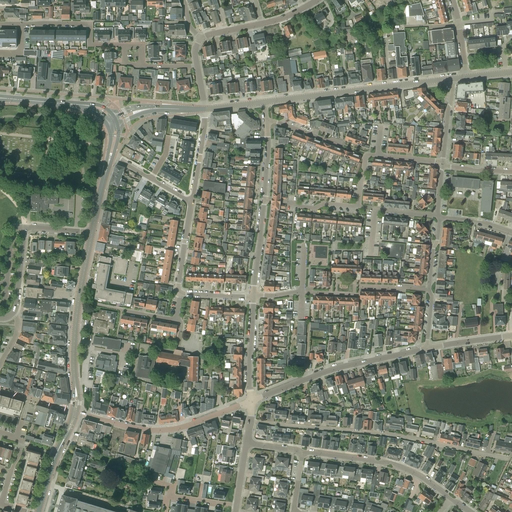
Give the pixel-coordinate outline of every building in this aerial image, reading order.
[(159,8),(159,9),(162,9),(165,9),(165,8),(166,8),(165,8),(166,4),(166,1),(163,1),(163,0),(155,0),(156,8),(159,8)] [(172,0),(172,4),(166,4),(165,8),(166,8),(166,7),(182,7),(178,0),(172,0)] [(275,3),(281,1),(280,0),(275,0),(267,3),(268,8),(276,6),(275,3)] [(342,11),(341,9),(344,7),(343,5),(339,0),(335,0),(333,2),(335,5),(335,6),(337,9),(340,12),(342,11)] [(80,11),(80,1),(74,1),(74,7),(71,7),(71,14),(74,14),(74,11),(80,11)] [(86,1),(80,1),(80,11),(80,14),(89,13),(89,7),(86,7),(86,1)] [(189,5),(192,12),(199,9),(196,2),(189,5)] [(437,9),(429,11),(429,13),(431,13),(437,11),(444,9),(442,2),(436,4),(437,9)] [(422,10),(423,9),(421,3),(419,4),(419,3),(410,5),(410,6),(408,6),(409,17),(416,16),(416,21),(422,21),(422,16),(424,16),(423,11),(422,10)] [(464,7),(465,9),(466,13),(472,11),(478,9),(478,7),(472,9),(470,4),(464,6),(464,7)] [(380,8),(380,7),(378,5),(375,7),(376,9),(375,9),(379,14),(383,12),(380,8)] [(245,12),(246,15),(254,13),(251,6),(244,8),(238,9),(239,13),(242,12),(242,13),(245,12)] [(62,20),(70,20),(70,7),(59,7),(59,10),(62,10),(62,20)] [(153,19),(153,21),(164,21),(164,18),(163,18),(163,16),(165,16),(165,15),(162,15),(162,9),(159,9),(159,16),(159,19),(153,19)] [(437,11),(431,13),(432,16),(436,15),(437,18),(439,18),(446,16),(446,15),(445,13),(444,9),(437,11)] [(192,13),(195,20),(201,18),(200,15),(203,13),(202,10),(192,13)] [(321,12),(322,14),(320,15),(319,13),(315,16),(316,17),(315,18),(317,21),(315,21),(318,25),(321,24),(320,22),(325,19),(324,17),(328,14),(326,10),(321,12)] [(220,23),(216,11),(211,13),(214,25),(220,23)] [(254,13),(246,15),(247,17),(244,18),(245,22),(248,22),(249,22),(256,20),(254,13)] [(362,15),(354,18),(356,23),(364,19),(362,15)] [(446,16),(439,18),(441,24),(448,23),(446,16)] [(201,18),(195,20),(197,26),(202,24),(204,30),(210,28),(208,22),(210,21),(208,17),(202,20),(201,18)] [(164,21),(153,21),(153,22),(158,22),(158,23),(152,23),(152,32),(163,32),(163,22),(164,22),(164,21)] [(290,26),(284,28),(285,32),(284,32),(286,39),(290,38),(289,35),(293,34),(290,26)] [(104,41),(104,31),(100,31),(100,28),(95,28),(95,35),(98,35),(98,41),(104,41)] [(110,31),(104,31),(104,41),(110,41),(110,35),(113,35),(113,28),(110,28),(110,31)] [(125,41),(124,31),(124,29),(119,29),(119,28),(115,28),(115,35),(119,35),(119,41),(125,41)] [(130,31),(124,31),(125,41),(130,41),(130,35),(134,35),(134,28),(130,28),(130,31)] [(136,35),(139,35),(139,41),(146,41),(146,38),(148,38),(148,33),(146,33),(146,30),(142,30),(142,28),(136,28),(136,35)] [(396,62),(397,67),(398,79),(408,78),(407,67),(408,67),(408,63),(405,33),(397,34),(397,29),(393,30),(392,30),(393,34),(394,45),(395,51),(396,57),(395,57),(396,62)] [(453,29),(428,32),(429,45),(454,42),(453,29)] [(0,30),(0,48),(16,48),(16,34),(16,31),(13,31),(0,30)] [(393,34),(392,30),(388,30),(382,31),(383,38),(387,38),(386,36),(393,35),(393,34)] [(358,39),(357,38),(357,33),(351,34),(351,32),(344,33),(345,38),(346,38),(347,41),(358,39)] [(251,44),(252,51),(253,52),(256,51),(256,47),(266,45),(263,34),(253,36),(255,44),(251,45),(251,44)] [(246,38),(241,39),(244,52),(249,51),(252,51),(251,44),(248,44),(246,38)] [(237,46),(234,47),(235,54),(244,52),(241,39),(236,40),(237,46)] [(230,41),(224,42),(227,56),(227,55),(232,54),(232,55),(235,54),(234,47),(231,48),(230,41)] [(217,50),(217,52),(218,52),(219,57),(227,56),(224,42),(219,43),(220,50),(217,50)] [(149,46),(149,52),(159,52),(159,46),(161,46),(161,43),(155,43),(155,46),(149,46)] [(176,46),(176,52),(187,52),(187,48),(186,48),(186,46),(179,46),(179,43),(172,43),(172,46),(176,46)] [(456,43),(445,45),(447,59),(449,72),(459,71),(456,43)] [(213,46),(208,47),(210,57),(215,56),(216,59),(219,59),(219,57),(218,52),(217,52),(215,52),(213,46)] [(210,57),(208,47),(203,48),(204,55),(202,55),(203,60),(207,59),(207,58),(210,57)] [(288,51),(289,57),(301,55),(300,49),(288,51)] [(64,56),(65,51),(51,51),(51,59),(57,59),(58,53),(62,53),(62,56),(65,56),(64,56)] [(117,60),(117,53),(114,53),(114,51),(109,51),(109,53),(104,53),(104,63),(111,63),(111,60),(117,60)] [(159,52),(149,52),(149,58),(155,58),(155,61),(161,61),(161,58),(159,58),(159,52)] [(187,52),(176,52),(176,58),(172,58),(172,61),(179,61),(179,58),(186,58),(186,55),(187,55),(187,52)] [(381,70),(376,70),(378,81),(386,80),(383,52),(380,52),(381,58),(380,58),(381,65),(380,65),(381,70)] [(282,61),(283,68),(284,76),(289,75),(291,87),(293,87),(293,91),(294,91),(302,90),(302,89),(301,82),(300,79),(298,79),(294,80),(293,75),(291,75),(289,61),(289,60),(289,59),(282,60),(282,61)] [(412,67),(413,77),(420,76),(418,59),(415,59),(416,64),(417,64),(417,66),(412,67)] [(370,60),(367,61),(361,61),(361,68),(363,83),(368,82),(368,81),(369,80),(370,82),(373,82),(370,60)] [(38,80),(45,81),(47,64),(39,63),(38,80)] [(0,77),(2,77),(3,73),(9,74),(9,69),(3,69),(3,67),(0,66),(0,77)] [(16,66),(15,72),(19,72),(18,78),(21,79),(21,80),(24,80),(25,67),(16,66)] [(25,67),(24,80),(28,80),(28,79),(30,80),(31,74),(35,74),(35,68),(25,67)] [(342,68),(338,69),(340,86),(347,85),(346,78),(344,78),(342,68)] [(388,70),(389,80),(397,79),(396,69),(388,70)] [(273,91),(273,90),(272,85),(276,84),(274,76),(273,71),(271,72),(269,76),(270,81),(266,82),(267,92),(273,91)] [(53,83),(55,83),(56,82),(61,83),(61,79),(62,79),(63,73),(52,72),(52,82),(53,82),(53,83)] [(122,89),(125,90),(126,78),(123,78),(123,75),(121,74),(121,73),(117,73),(117,80),(120,81),(119,88),(122,88),(122,89)] [(186,81),(183,81),(185,93),(188,91),(188,90),(190,90),(189,83),(192,82),(191,75),(185,76),(186,81)] [(320,76),(320,79),(317,80),(318,89),(325,88),(325,87),(329,86),(328,81),(324,81),(324,79),(323,79),(323,75),(320,76)] [(132,82),(135,82),(136,76),(133,76),(132,79),(126,78),(125,90),(129,90),(129,89),(131,89),(132,82)] [(136,76),(135,82),(138,83),(138,86),(138,90),(140,90),(140,91),(144,92),(145,80),(144,80),(145,77),(139,77),(139,76),(136,76)] [(159,92),(162,94),(163,82),(157,81),(158,76),(154,76),(154,78),(154,84),(157,84),(156,91),(159,92)] [(151,84),(154,84),(154,78),(151,77),(151,81),(145,80),(144,92),(147,91),(150,91),(151,84)] [(228,78),(223,79),(223,81),(224,88),(224,89),(227,88),(228,95),(233,94),(232,84),(232,81),(228,81),(228,78)] [(241,87),(240,79),(240,78),(235,78),(236,83),(232,84),(233,94),(239,93),(238,87),(241,87)] [(249,78),(240,79),(241,87),(244,87),(245,94),(250,93),(249,78)] [(252,78),(249,78),(250,93),(256,92),(255,86),(258,85),(257,79),(257,78),(252,79),(252,78)] [(282,92),(282,93),(287,93),(286,81),(283,82),(283,78),(277,79),(279,92),(282,92)] [(304,83),(305,90),(312,89),(311,82),(311,78),(307,79),(307,82),(304,83)] [(168,93),(169,88),(169,85),(173,86),(173,79),(170,79),(170,80),(163,80),(163,82),(162,94),(166,93),(166,92),(168,93)] [(176,79),(173,79),(173,86),(177,85),(178,92),(181,92),(181,93),(185,93),(183,81),(177,82),(176,79)] [(260,79),(257,79),(258,85),(258,86),(261,86),(262,93),(267,92),(266,82),(261,82),(260,79)] [(220,81),(215,82),(215,85),(216,95),(219,95),(222,95),(221,88),(224,88),(223,81),(220,81)] [(455,100),(465,101),(466,93),(470,93),(470,94),(484,92),(483,82),(479,82),(478,82),(473,82),(473,83),(468,83),(468,84),(466,84),(466,83),(458,84),(456,86),(455,100)] [(216,95),(215,85),(211,85),(210,83),(207,83),(208,89),(210,88),(211,96),(216,95)] [(500,83),(499,90),(509,91),(510,84),(500,83)] [(418,95),(418,94),(424,93),(426,92),(426,91),(425,88),(412,90),(412,92),(413,92),(414,98),(416,97),(418,95)] [(499,90),(498,97),(508,98),(509,91),(499,90)] [(424,101),(430,95),(426,92),(424,93),(418,94),(418,95),(416,97),(417,99),(420,96),(424,101)] [(422,106),(424,108),(434,99),(431,96),(431,97),(430,95),(424,101),(426,103),(422,106)] [(500,98),(500,105),(510,106),(510,98),(508,98),(498,97),(500,98)] [(342,104),(342,110),(344,109),(345,114),(348,113),(347,98),(340,99),(340,104),(342,104)] [(429,106),(431,108),(437,103),(436,101),(434,99),(424,108),(428,112),(431,109),(428,107),(429,106)] [(321,101),(323,115),(327,114),(327,117),(335,116),(335,112),(332,112),(330,100),(321,101)] [(315,116),(323,115),(321,101),(314,102),(315,116)] [(437,114),(438,114),(439,107),(440,106),(437,103),(431,108),(436,112),(434,114),(435,116),(437,114)] [(455,108),(454,110),(455,111),(466,113),(466,111),(467,110),(468,110),(468,111),(470,111),(471,104),(467,104),(456,103),(456,108),(455,108)] [(289,119),(290,120),(289,105),(284,106),(279,107),(280,114),(284,113),(284,114),(288,113),(289,119)] [(289,105),(290,120),(295,122),(297,118),(295,118),(293,105),(289,106),(289,105)] [(500,105),(499,112),(509,113),(510,106),(500,105)] [(240,138),(240,139),(247,139),(247,138),(245,138),(249,134),(248,133),(253,128),(254,129),(260,128),(259,121),(255,122),(245,114),(245,110),(238,111),(238,116),(237,116),(237,114),(231,115),(232,124),(234,124),(235,129),(237,131),(235,134),(240,138)] [(224,124),(225,134),(230,134),(230,138),(233,138),(232,128),(231,127),(231,125),(229,112),(219,113),(220,124),(224,124)] [(509,113),(499,112),(498,119),(508,120),(509,113)] [(225,133),(225,134),(224,124),(220,124),(219,113),(211,114),(209,128),(220,129),(219,133),(225,133)] [(331,118),(328,125),(326,132),(332,135),(335,127),(331,126),(334,118),(331,118)] [(157,131),(162,131),(162,133),(159,132),(158,137),(164,138),(164,127),(166,127),(166,120),(157,121),(157,131)] [(170,123),(170,127),(171,127),(170,128),(177,129),(178,121),(172,120),(171,123),(170,123)] [(152,145),(162,147),(163,147),(164,139),(164,138),(155,136),(154,134),(153,135),(151,133),(153,132),(151,122),(147,122),(147,124),(144,124),(143,125),(143,126),(140,128),(141,129),(137,132),(142,139),(145,137),(147,139),(149,142),(153,139),(152,145)] [(191,123),(189,131),(196,132),(196,131),(197,131),(197,128),(196,127),(197,124),(191,123)] [(320,130),(326,132),(328,125),(322,123),(320,130)] [(406,128),(405,128),(405,135),(407,135),(407,129),(408,129),(408,132),(412,132),(412,131),(414,132),(414,127),(413,126),(406,126),(406,128)] [(276,131),(275,132),(275,135),(275,136),(286,137),(286,134),(289,134),(289,131),(285,130),(285,129),(280,129),(280,128),(278,127),(277,127),(275,128),(275,129),(275,131),(276,131)] [(345,140),(349,142),(354,130),(352,129),(350,134),(348,133),(345,140)] [(354,144),(359,145),(364,132),(364,131),(361,130),(358,137),(357,137),(354,144)] [(364,132),(359,145),(364,147),(367,140),(365,140),(368,132),(364,131),(364,132)] [(208,135),(208,136),(208,137),(208,140),(213,141),(212,141),(224,143),(224,140),(216,139),(217,135),(209,133),(209,134),(208,135)] [(298,142),(301,143),(304,136),(299,134),(294,146),(297,147),(298,142)] [(134,136),(131,141),(138,146),(144,150),(146,147),(140,143),(141,141),(138,139),(134,136)] [(308,145),(310,146),(313,139),(308,138),(304,150),(306,150),(308,145)] [(240,148),(240,149),(243,149),(260,149),(260,141),(247,141),(247,139),(240,139),(240,144),(233,144),(233,148),(240,148)] [(138,146),(131,141),(128,146),(132,148),(135,150),(137,148),(143,152),(144,150),(138,146)] [(184,144),(183,148),(193,150),(194,143),(182,141),(182,144),(184,144)] [(317,149),(320,150),(322,143),(318,141),(315,148),(313,153),(315,154),(317,149)] [(324,151),(325,152),(328,145),(322,143),(320,150),(322,151),(320,156),(323,156),(324,151)] [(328,153),(330,154),(333,147),(328,145),(325,152),(326,152),(324,157),(326,158),(328,153)] [(122,155),(130,160),(132,161),(135,156),(133,155),(135,151),(127,147),(122,155)] [(192,157),(193,150),(183,148),(183,152),(180,152),(180,155),(182,155),(192,157)] [(337,156),(340,157),(342,150),(338,148),(333,160),(335,161),(337,156)] [(440,148),(431,148),(431,156),(436,156),(437,153),(439,153),(440,148)] [(206,152),(205,160),(212,161),(212,159),(215,159),(215,154),(218,154),(218,151),(216,150),(212,150),(212,153),(206,152)] [(346,160),(349,161),(352,153),(347,152),(343,164),(345,164),(346,160)] [(138,153),(134,161),(139,164),(143,156),(138,153)] [(192,157),(182,155),(181,159),(179,159),(179,162),(191,164),(192,157)] [(356,155),(352,167),(354,168),(356,163),(359,164),(361,157),(356,155)] [(212,161),(205,160),(204,167),(211,168),(216,169),(216,164),(212,164),(212,161)] [(165,164),(159,175),(165,178),(170,170),(167,168),(168,166),(165,164)] [(115,169),(114,172),(122,175),(131,178),(131,176),(128,175),(128,174),(125,173),(124,174),(123,173),(125,169),(120,167),(119,166),(118,165),(117,166),(116,166),(116,167),(115,167),(115,169)] [(430,166),(429,174),(437,175),(437,170),(435,169),(435,166),(430,166)] [(170,170),(165,178),(171,182),(176,173),(173,171),(174,170),(174,169),(171,167),(170,170)] [(113,176),(112,178),(126,184),(127,184),(128,181),(125,180),(123,180),(121,180),(122,175),(114,172),(113,173),(112,175),(113,176)] [(176,173),(171,182),(178,185),(184,175),(181,173),(180,175),(176,173)] [(126,184),(112,178),(111,181),(110,182),(110,183),(110,184),(118,187),(119,185),(125,187),(126,184)] [(481,212),(490,213),(493,182),(484,181),(484,182),(479,181),(480,180),(456,178),(456,181),(452,180),(451,186),(479,189),(479,188),(484,189),(481,212)] [(203,190),(225,194),(226,184),(205,181),(203,190)] [(296,194),(303,194),(304,184),(304,183),(299,183),(299,187),(297,187),(296,194)] [(273,193),(281,194),(281,191),(286,191),(286,186),(274,185),(273,193)] [(342,191),(341,198),(346,199),(346,198),(351,199),(351,192),(347,192),(348,188),(345,188),(344,191),(342,191)] [(117,190),(117,191),(116,191),(115,198),(126,200),(127,195),(131,196),(131,192),(117,190)] [(146,192),(142,190),(136,200),(140,203),(141,200),(148,204),(152,196),(148,194),(149,193),(146,192)] [(203,192),(202,198),(209,200),(210,193),(203,192)] [(272,200),(272,201),(280,202),(280,201),(280,200),(280,199),(286,200),(287,197),(283,197),(281,196),(281,194),(273,193),(273,197),(272,198),(272,200)] [(39,195),(31,195),(30,212),(38,212),(46,212),(47,206),(45,206),(45,204),(57,205),(58,196),(45,195),(45,198),(39,197),(39,195)] [(161,197),(159,195),(156,200),(154,199),(152,202),(154,204),(155,202),(162,207),(161,208),(164,209),(168,203),(166,202),(167,201),(164,199),(165,198),(162,196),(161,197)] [(426,196),(422,199),(428,206),(432,202),(431,201),(433,200),(430,196),(428,198),(426,196)] [(203,204),(202,206),(214,208),(214,206),(208,205),(209,200),(202,198),(201,204),(203,204)] [(428,206),(422,199),(418,202),(420,204),(418,206),(421,210),(423,209),(428,206)] [(174,203),(171,201),(169,204),(168,204),(165,209),(169,211),(170,209),(174,211),(174,215),(179,216),(180,214),(180,213),(180,210),(178,209),(179,206),(177,205),(177,204),(174,202),(174,203)] [(272,204),(271,210),(279,210),(280,208),(285,209),(286,209),(286,206),(280,205),(280,204),(280,202),(272,201),(272,204)] [(497,216),(503,218),(505,212),(506,209),(507,206),(508,203),(505,201),(502,211),(499,210),(497,216)] [(200,208),(200,213),(207,214),(208,209),(213,210),(214,208),(202,206),(202,208),(200,208)] [(272,210),(270,218),(283,220),(286,220),(287,215),(284,215),(284,214),(279,213),(279,211),(279,210),(271,210),(272,210)] [(200,219),(200,221),(211,223),(212,220),(206,219),(207,214),(200,213),(199,218),(200,219)] [(103,217),(102,224),(116,226),(116,224),(109,223),(110,219),(103,217)] [(198,223),(197,228),(204,229),(205,224),(211,225),(211,223),(200,221),(199,223),(198,223)] [(415,229),(419,233),(425,228),(422,224),(421,224),(420,222),(416,225),(418,227),(415,229)] [(102,224),(100,231),(109,232),(110,229),(124,232),(124,228),(123,228),(123,227),(117,226),(117,227),(116,227),(116,226),(102,224)] [(164,229),(163,232),(176,234),(177,228),(170,227),(164,226),(170,227),(170,230),(167,229),(166,230),(164,229)] [(198,234),(198,236),(209,237),(209,235),(204,234),(204,229),(197,228),(196,233),(198,234)] [(425,228),(419,233),(424,239),(430,234),(428,233),(429,232),(425,228)] [(100,231),(99,236),(123,240),(123,237),(109,235),(109,232),(100,231)] [(163,236),(162,239),(165,239),(168,240),(175,241),(176,234),(163,232),(169,233),(169,237),(163,236)] [(480,248),(484,234),(478,232),(476,239),(480,240),(479,242),(480,242),(479,245),(481,246),(480,248)] [(485,241),(489,242),(490,235),(484,234),(480,248),(483,248),(484,244),(485,241)] [(196,237),(195,243),(202,244),(203,239),(208,240),(209,237),(198,236),(197,238),(196,237)] [(503,239),(497,237),(495,244),(501,246),(503,239)] [(165,239),(162,239),(168,240),(167,243),(165,243),(162,242),(161,245),(174,247),(175,241),(168,240),(165,239)] [(450,241),(442,240),(441,240),(441,244),(441,246),(453,247),(453,249),(458,249),(458,246),(453,245),(453,244),(450,244),(450,241)] [(29,252),(37,252),(38,241),(37,241),(37,243),(30,243),(29,252)] [(38,241),(37,252),(37,250),(44,251),(45,241),(38,241)] [(53,242),(45,241),(44,251),(52,251),(53,242)] [(59,247),(60,245),(63,245),(63,254),(74,255),(75,243),(64,243),(64,242),(54,242),(54,246),(59,247)] [(103,254),(105,247),(114,248),(116,251),(118,251),(118,252),(121,252),(121,253),(124,253),(124,254),(130,255),(131,254),(133,254),(134,249),(106,244),(98,242),(96,252),(103,254)] [(195,248),(195,250),(209,253),(210,253),(206,252),(207,250),(201,249),(202,244),(195,243),(194,248),(195,248)] [(238,246),(238,251),(241,251),(240,256),(247,258),(248,253),(250,253),(251,248),(238,246)] [(137,257),(136,261),(140,262),(142,252),(134,250),(132,257),(137,257)] [(165,257),(172,258),(173,251),(166,250),(166,254),(160,253),(160,256),(165,257)] [(193,252),(192,258),(199,259),(200,253),(209,255),(209,253),(195,250),(195,252),(193,252)] [(440,255),(439,262),(454,263),(455,263),(455,260),(450,260),(447,260),(447,255),(440,255)] [(111,258),(100,256),(95,285),(93,285),(93,289),(97,289),(95,299),(131,306),(133,295),(105,290),(111,258)] [(112,260),(117,261),(114,273),(125,275),(128,260),(117,258),(113,257),(112,260)] [(199,259),(192,258),(191,264),(198,266),(199,260),(199,259)] [(163,269),(163,270),(170,271),(171,264),(158,262),(164,263),(164,267),(158,266),(157,269),(160,269),(163,269)] [(43,264),(35,263),(34,266),(28,266),(27,274),(38,275),(39,267),(43,268),(43,264)] [(52,276),(66,277),(67,269),(53,267),(52,276)] [(502,271),(502,283),(504,283),(504,289),(509,289),(510,271),(502,271)] [(26,284),(38,286),(39,281),(35,280),(35,277),(27,276),(26,284)] [(65,289),(73,291),(75,284),(74,282),(67,281),(66,284),(50,282),(49,287),(65,289)] [(437,281),(436,289),(444,290),(445,287),(447,287),(447,285),(448,282),(445,282),(437,281)] [(26,288),(25,297),(37,299),(38,297),(42,298),(43,289),(42,289),(26,288)] [(42,298),(51,299),(52,291),(47,290),(43,289),(42,298)] [(446,300),(452,300),(453,296),(447,295),(447,291),(436,290),(435,297),(442,298),(442,300),(446,300)] [(23,308),(34,309),(35,300),(24,299),(23,308)] [(40,306),(40,311),(52,313),(53,310),(55,311),(67,313),(69,304),(41,301),(41,306),(40,306)] [(283,306),(283,309),(292,310),(293,301),(288,301),(288,306),(283,306)] [(162,302),(159,302),(157,314),(165,316),(165,315),(166,314),(166,311),(165,310),(166,308),(162,308),(162,302)] [(192,314),(191,317),(199,318),(199,315),(197,314),(198,308),(191,307),(190,313),(192,314)] [(93,313),(92,320),(95,320),(94,323),(97,324),(96,333),(108,335),(109,329),(113,330),(117,313),(100,310),(99,313),(96,313),(96,314),(93,313)] [(22,319),(33,321),(34,318),(38,318),(38,312),(32,311),(31,314),(23,313),(23,314),(22,314),(21,319),(22,319)] [(53,314),(51,323),(66,325),(67,315),(55,314),(53,314)] [(219,316),(218,322),(215,321),(215,327),(216,327),(216,334),(223,334),(224,320),(220,320),(221,316),(219,316)] [(457,317),(448,316),(447,321),(448,321),(448,326),(456,327),(457,317)] [(189,319),(188,324),(195,326),(196,320),(198,321),(199,318),(191,317),(191,319),(189,319)] [(478,327),(477,319),(465,320),(466,328),(478,327)] [(298,321),(296,346),(297,346),(297,355),(305,356),(306,344),(305,344),(307,322),(298,321)] [(445,322),(433,321),(432,329),(447,331),(448,322),(445,322)] [(22,322),(21,331),(35,333),(36,324),(22,322)] [(195,326),(188,324),(187,331),(194,332),(195,326)] [(47,335),(65,337),(66,327),(48,325),(47,335)] [(361,326),(358,348),(365,349),(366,339),(364,339),(366,327),(361,326)] [(389,332),(387,332),(385,346),(392,345),(394,327),(390,326),(389,332)] [(18,339),(29,344),(32,337),(21,332),(18,339)] [(374,336),(375,347),(383,346),(382,335),(374,336)] [(53,336),(52,340),(49,339),(49,344),(52,345),(65,346),(65,337),(53,336)] [(102,338),(95,337),(93,344),(107,347),(107,349),(112,350),(112,349),(120,351),(121,341),(103,337),(102,338)] [(337,343),(333,343),(334,338),(330,337),(328,352),(336,353),(337,343)] [(13,347),(20,351),(22,347),(24,348),(26,345),(17,340),(13,347)] [(315,354),(318,362),(323,360),(322,356),(325,355),(324,352),(325,352),(326,346),(318,345),(318,353),(315,354)] [(49,355),(52,355),(64,357),(64,348),(57,347),(56,351),(49,351),(49,355)] [(478,350),(479,357),(479,359),(483,359),(484,362),(490,362),(489,354),(487,354),(487,349),(478,350)] [(508,350),(504,351),(503,349),(496,349),(498,359),(504,358),(504,357),(509,357),(508,350)] [(472,351),(464,352),(466,364),(466,367),(472,367),(472,371),(476,370),(475,364),(475,363),(474,363),(472,351)] [(154,363),(155,363),(155,362),(178,366),(179,366),(180,365),(183,366),(184,364),(188,365),(187,382),(198,382),(198,367),(200,367),(200,365),(198,365),(198,357),(190,357),(190,354),(181,353),(180,356),(159,352),(157,359),(155,359),(154,363)] [(425,355),(427,363),(430,362),(433,380),(445,379),(442,364),(435,365),(434,361),(434,358),(433,358),(432,357),(437,356),(436,352),(431,353),(429,354),(428,353),(426,354),(426,355),(425,355)] [(464,373),(463,373),(464,378),(466,377),(464,361),(462,361),(461,353),(454,354),(455,363),(459,362),(459,366),(462,366),(462,369),(463,369),(464,373)] [(100,354),(99,360),(97,359),(95,368),(116,372),(118,362),(115,362),(116,356),(111,355),(111,356),(100,354)] [(425,360),(424,354),(415,356),(417,365),(424,364),(424,361),(425,360)] [(18,358),(8,355),(6,359),(6,361),(18,364),(19,360),(19,357),(19,358),(18,358)] [(64,357),(52,355),(51,357),(55,358),(55,359),(55,363),(55,365),(64,367),(64,357)] [(236,360),(236,364),(241,364),(242,361),(242,355),(234,355),(234,360),(236,360)] [(152,380),(155,363),(154,363),(155,359),(139,356),(135,377),(152,380)] [(38,360),(36,368),(64,374),(65,374),(64,367),(55,365),(48,363),(48,361),(43,360),(44,358),(39,357),(38,360)] [(444,360),(445,371),(444,371),(444,374),(448,374),(447,373),(453,372),(451,359),(444,360)] [(295,360),(295,367),(305,368),(305,361),(295,360)] [(17,368),(17,366),(4,362),(1,371),(0,371),(0,385),(10,389),(17,368)] [(411,380),(410,369),(410,366),(406,367),(405,362),(399,363),(401,374),(407,373),(408,375),(407,376),(408,380),(411,380)] [(233,367),(233,372),(241,372),(241,364),(236,364),(236,367),(233,367)] [(391,377),(391,380),(395,379),(394,375),(399,374),(397,364),(391,365),(392,373),(389,373),(390,378),(391,377)] [(380,375),(383,374),(384,379),(388,378),(386,366),(378,368),(380,375)] [(365,374),(366,376),(364,376),(366,385),(372,384),(372,381),(376,380),(373,369),(365,371),(366,374),(365,374)] [(100,383),(104,384),(106,373),(95,370),(95,376),(101,377),(100,383)] [(45,381),(43,386),(45,387),(44,391),(43,391),(41,400),(53,403),(54,394),(55,389),(55,386),(53,386),(54,383),(56,374),(47,372),(45,381)] [(236,377),(236,381),(241,381),(241,372),(233,372),(233,377),(236,377)] [(360,376),(357,377),(359,387),(365,385),(362,374),(360,375),(360,376)] [(354,388),(352,379),(348,380),(346,375),(344,376),(346,383),(347,383),(350,392),(355,391),(354,388)] [(341,376),(335,377),(337,385),(341,384),(342,388),(344,387),(341,376)] [(66,378),(57,377),(55,395),(53,403),(67,405),(68,404),(69,395),(66,378)] [(351,378),(352,379),(354,388),(359,387),(357,377),(354,378),(353,377),(351,378)] [(24,394),(27,396),(28,395),(30,388),(31,389),(32,387),(34,382),(33,384),(32,384),(33,379),(29,378),(28,382),(28,383),(27,386),(26,390),(25,389),(24,394)] [(332,386),(335,394),(338,393),(336,387),(337,386),(335,382),(333,382),(332,378),(325,380),(328,388),(332,386)] [(10,390),(17,392),(19,384),(18,384),(19,380),(13,379),(10,390)] [(266,379),(257,379),(257,385),(260,385),(260,388),(266,388),(266,379)] [(234,385),(234,390),(242,390),(242,384),(241,384),(241,381),(236,381),(236,385),(234,385)] [(28,395),(33,397),(36,389),(34,388),(36,382),(34,382),(32,387),(31,389),(30,388),(28,395)] [(36,389),(33,397),(39,399),(42,388),(42,383),(39,382),(36,388),(36,389)] [(19,384),(17,392),(24,394),(26,387),(19,384)] [(318,384),(313,385),(311,386),(311,387),(310,388),(311,394),(317,393),(318,398),(323,397),(322,390),(319,390),(318,384)] [(92,412),(100,414),(102,404),(98,403),(99,388),(93,388),(92,404),(93,404),(92,412)] [(0,423),(16,427),(19,420),(23,403),(0,396),(0,423)] [(107,415),(112,417),(115,400),(118,401),(118,398),(112,397),(110,404),(107,415)] [(205,398),(205,404),(204,412),(214,408),(215,398),(205,398)] [(118,408),(116,418),(125,420),(128,407),(126,406),(128,400),(124,399),(121,409),(118,408)] [(140,409),(140,412),(136,411),(134,422),(140,423),(142,412),(144,402),(138,401),(136,409),(140,409)] [(266,406),(266,411),(269,411),(269,412),(271,413),(271,415),(271,419),(275,419),(277,402),(276,402),(276,405),(270,405),(270,406),(266,406)] [(102,404),(100,414),(106,415),(108,408),(109,403),(108,403),(107,405),(102,404)] [(198,413),(197,409),(200,408),(198,403),(193,405),(193,407),(190,408),(192,416),(193,415),(194,416),(196,415),(196,414),(198,413)] [(136,404),(134,404),(133,408),(129,408),(126,421),(134,422),(135,414),(134,414),(136,404)] [(149,416),(148,424),(155,425),(156,414),(157,415),(157,408),(157,405),(155,405),(154,408),(152,408),(152,410),(151,410),(150,414),(151,414),(151,416),(149,416)] [(29,422),(44,427),(48,410),(36,406),(34,410),(35,410),(33,417),(26,415),(24,421),(29,422)] [(182,411),(183,414),(184,414),(185,418),(188,417),(189,418),(190,417),(191,416),(189,408),(182,411)] [(281,411),(280,419),(286,420),(286,419),(286,415),(290,415),(290,409),(287,409),(287,411),(284,411),(281,411)] [(290,415),(290,420),(292,420),(292,421),(295,422),(298,423),(298,422),(299,409),(296,409),(296,412),(295,412),(294,412),(294,413),(293,413),(293,414),(292,415),(290,415)] [(52,411),(48,410),(44,427),(43,427),(51,429),(48,437),(52,437),(55,424),(52,423),(55,412),(52,411)] [(310,424),(315,424),(316,415),(313,415),(313,410),(308,410),(307,420),(310,421),(310,424)] [(321,425),(321,417),(324,417),(324,411),(319,411),(319,415),(316,415),(315,424),(321,425)] [(324,411),(324,417),(327,418),(327,422),(326,425),(332,426),(332,416),(329,416),(330,412),(324,411)] [(368,419),(368,421),(364,420),(363,429),(371,430),(372,421),(373,411),(369,411),(368,419)] [(63,414),(55,412),(52,423),(55,424),(61,426),(64,416),(63,414)] [(332,416),(332,426),(337,426),(337,423),(340,423),(341,412),(335,412),(335,416),(332,416)] [(141,423),(148,424),(149,416),(142,415),(141,423)] [(229,428),(228,432),(231,433),(231,429),(232,423),(234,415),(233,418),(227,417),(226,419),(222,418),(221,426),(229,427),(229,428)] [(241,416),(234,415),(232,423),(240,424),(239,429),(242,430),(244,419),(241,418),(241,416)] [(406,432),(409,432),(417,433),(418,427),(411,425),(412,422),(411,422),(412,417),(406,416),(405,420),(408,421),(407,425),(406,432)] [(386,420),(385,426),(389,426),(389,429),(392,429),(401,430),(401,428),(403,428),(404,423),(403,423),(399,422),(398,422),(399,420),(395,419),(395,418),(391,417),(390,421),(390,420),(386,420)] [(79,438),(87,440),(98,443),(101,432),(103,425),(84,420),(79,438)] [(374,430),(381,431),(382,420),(379,420),(379,421),(375,421),(374,430)] [(215,422),(208,424),(211,432),(215,431),(215,434),(218,435),(218,430),(215,422)] [(112,428),(103,425),(101,432),(110,435),(112,428)] [(271,427),(257,425),(256,434),(267,435),(267,430),(271,431),(271,427)] [(202,426),(193,429),(196,437),(200,435),(202,440),(205,439),(203,434),(204,434),(202,426)] [(425,435),(433,437),(435,430),(424,427),(422,435),(425,435)] [(445,443),(452,445),(455,433),(454,433),(453,437),(450,436),(450,434),(451,435),(452,432),(451,432),(452,427),(449,427),(448,432),(445,443)] [(273,440),(281,441),(283,429),(278,428),(277,435),(274,434),(273,440)] [(196,437),(193,429),(187,431),(192,446),(197,444),(194,437),(196,437)] [(283,429),(281,441),(289,442),(289,440),(293,441),(294,435),(285,433),(286,429),(283,429)] [(302,446),(308,447),(309,438),(312,439),(313,431),(306,430),(305,438),(303,438),(302,446)] [(124,454),(135,456),(137,444),(139,434),(126,431),(124,442),(126,442),(124,454)] [(231,433),(228,432),(228,435),(229,435),(228,443),(235,444),(236,441),(239,441),(240,434),(231,433)] [(439,442),(445,443),(448,432),(445,432),(444,435),(441,434),(439,442)] [(38,440),(31,438),(30,441),(50,447),(53,438),(52,437),(48,437),(47,436),(47,434),(45,433),(44,434),(43,435),(40,434),(39,439),(38,440)] [(312,447),(318,448),(320,437),(322,437),(322,433),(317,433),(316,439),(313,439),(312,447)] [(455,433),(452,445),(458,446),(460,435),(459,435),(457,433),(457,434),(455,433)] [(475,436),(472,447),(479,449),(481,441),(477,440),(478,434),(476,433),(475,436)] [(139,444),(139,447),(144,448),(145,444),(148,444),(149,435),(142,434),(141,444),(139,444)] [(495,451),(502,452),(504,442),(499,441),(500,435),(495,435),(494,440),(497,441),(495,451)] [(466,446),(472,447),(475,436),(471,436),(471,439),(468,438),(467,442),(465,441),(464,445),(466,446)] [(329,449),(337,451),(339,438),(334,437),(334,438),(331,437),(329,449)] [(504,442),(502,452),(510,454),(511,449),(511,437),(511,438),(510,444),(504,442)] [(87,440),(79,438),(77,445),(93,449),(95,443),(87,441),(87,440)] [(171,449),(171,454),(174,455),(174,450),(177,451),(179,451),(180,448),(180,449),(181,440),(173,438),(173,439),(172,439),(172,442),(171,447),(171,449)] [(357,453),(364,454),(366,442),(363,441),(364,438),(360,438),(357,453)] [(348,452),(355,453),(358,443),(350,441),(348,452)] [(405,450),(410,452),(411,449),(412,450),(414,446),(408,444),(405,450)] [(234,451),(231,451),(231,447),(223,446),(222,455),(227,456),(226,462),(233,463),(234,456),(233,456),(234,451)] [(171,449),(157,447),(150,470),(164,475),(167,466),(170,457),(171,454),(171,449)] [(73,459),(74,459),(85,462),(86,459),(89,460),(90,456),(87,455),(82,454),(83,451),(81,451),(81,450),(76,448),(73,459)] [(385,457),(392,459),(394,451),(387,449),(385,457)] [(395,449),(394,451),(392,459),(399,461),(402,451),(395,449)] [(28,457),(27,462),(37,465),(40,454),(25,450),(24,453),(27,453),(29,454),(28,457)] [(404,463),(411,466),(415,458),(412,457),(413,454),(409,452),(408,455),(404,463)] [(14,510),(15,505),(19,490),(23,476),(27,462),(28,457),(29,454),(27,453),(26,456),(13,504),(13,506),(11,510),(11,511),(13,511),(14,510)] [(118,454),(116,459),(134,465),(135,460),(118,454)] [(254,458),(253,464),(263,465),(263,459),(267,460),(268,456),(261,455),(260,459),(254,458)] [(415,458),(411,466),(418,469),(423,458),(418,456),(417,459),(415,458)] [(275,467),(281,468),(283,458),(276,457),(276,463),(272,463),(271,470),(275,470),(275,467)] [(283,458),(281,468),(287,468),(286,475),(290,475),(291,465),(288,465),(289,459),(283,458)] [(468,465),(474,467),(477,461),(471,458),(468,465)] [(74,459),(71,468),(86,472),(83,471),(85,462),(74,459)] [(434,464),(428,460),(421,471),(427,475),(434,464)] [(27,462),(23,476),(33,479),(37,465),(27,462)] [(303,473),(312,474),(314,463),(308,462),(307,468),(304,467),(303,473)] [(475,472),(474,471),(473,474),(481,478),(487,466),(479,462),(475,472)] [(312,474),(321,475),(322,470),(319,469),(320,463),(314,463),(312,474)] [(263,465),(253,464),(252,470),(258,471),(258,474),(265,475),(265,472),(262,471),(263,465)] [(330,478),(332,465),(326,464),(325,470),(322,470),(321,475),(330,477),(330,478)] [(218,481),(220,482),(229,483),(230,476),(231,477),(232,471),(231,471),(231,467),(215,465),(215,467),(219,468),(218,474),(219,474),(218,481)] [(334,477),(339,478),(340,472),(337,472),(338,466),(332,465),(330,478),(334,478),(334,477)] [(343,475),(348,476),(350,467),(344,467),(343,472),(340,472),(339,478),(342,478),(343,475)] [(354,480),(357,480),(358,474),(355,474),(355,468),(350,467),(348,476),(352,477),(352,478),(352,479),(354,479),(354,480)] [(71,468),(69,477),(83,481),(80,480),(81,475),(85,476),(86,472),(71,468)] [(361,478),(366,479),(367,470),(362,469),(361,475),(358,474),(357,480),(360,481),(361,478)] [(371,485),(374,485),(375,478),(376,477),(372,476),(373,471),(367,470),(366,479),(372,479),(371,485)] [(375,478),(374,485),(379,486),(380,482),(385,483),(387,474),(380,472),(379,479),(375,478)] [(439,473),(435,480),(439,483),(444,477),(446,474),(444,473),(442,475),(439,473)] [(23,476),(19,490),(29,493),(33,479),(23,476)] [(251,478),(250,484),(259,485),(260,480),(264,480),(264,477),(258,476),(257,479),(251,478)] [(83,481),(69,477),(68,477),(65,487),(72,489),(72,487),(77,489),(78,487),(81,488),(83,484),(82,484),(83,481)] [(446,483),(448,484),(445,488),(451,491),(455,485),(454,484),(457,480),(454,478),(451,482),(448,480),(446,483)] [(279,485),(278,488),(287,490),(288,484),(282,483),(283,480),(276,479),(275,484),(279,485)] [(399,493),(403,495),(405,489),(407,490),(408,487),(410,482),(405,480),(404,482),(399,480),(397,487),(401,488),(399,493)] [(463,487),(464,484),(460,482),(454,494),(460,498),(465,488),(463,487)] [(259,485),(250,484),(249,490),(255,491),(255,494),(261,495),(262,492),(259,491),(259,485)] [(467,501),(469,503),(473,498),(467,494),(468,492),(470,494),(473,489),(468,485),(465,489),(465,490),(464,492),(465,493),(461,499),(465,502),(467,501)] [(190,487),(179,486),(178,492),(189,494),(190,487)] [(148,493),(147,497),(157,498),(157,495),(161,495),(162,489),(151,487),(150,493),(148,493)] [(287,490),(278,488),(278,492),(274,491),(273,497),(280,498),(280,495),(286,496),(287,490)] [(484,499),(478,507),(483,510),(488,502),(489,501),(490,501),(494,491),(490,489),(489,491),(487,490),(484,497),(486,499),(485,500),(484,499)] [(29,493),(19,490),(15,505),(25,508),(29,493)] [(322,508),(323,508),(325,496),(320,495),(320,491),(317,490),(317,493),(316,496),(319,496),(318,507),(319,508),(321,508),(322,508)] [(421,499),(423,501),(428,494),(424,490),(415,502),(417,504),(421,499)] [(214,491),(213,497),(223,499),(224,499),(225,492),(224,492),(214,491)] [(301,504),(306,505),(308,493),(299,492),(299,498),(302,498),(301,504)] [(316,500),(316,496),(317,493),(314,492),(313,494),(308,493),(306,505),(312,506),(313,500),(316,500)] [(394,503),(397,495),(392,493),(389,501),(394,503)] [(428,494),(423,501),(426,503),(423,507),(425,508),(428,505),(430,507),(432,503),(430,501),(433,497),(428,494)] [(78,500),(63,495),(57,511),(137,511),(127,509),(126,511),(115,511),(77,500),(78,500)] [(248,498),(247,504),(260,506),(261,497),(254,496),(254,499),(248,498)] [(330,500),(333,500),(333,497),(325,496),(323,508),(329,509),(330,500)] [(341,501),(340,510),(345,511),(346,505),(349,506),(350,500),(351,497),(348,496),(347,502),(341,501)] [(157,502),(157,498),(148,497),(147,501),(149,501),(148,507),(159,509),(160,503),(157,502)] [(334,509),(340,510),(341,501),(342,498),(333,497),(333,500),(332,503),(335,504),(334,509)] [(275,505),(275,509),(284,510),(285,504),(279,503),(280,500),(273,499),(272,505),(275,505)] [(367,505),(367,502),(367,501),(364,501),(364,505),(358,504),(356,511),(362,511),(364,505),(367,505)] [(369,511),(375,511),(378,505),(377,505),(367,502),(367,505),(371,506),(369,511)] [(171,506),(170,511),(180,511),(182,504),(176,503),(175,507),(171,506)]
